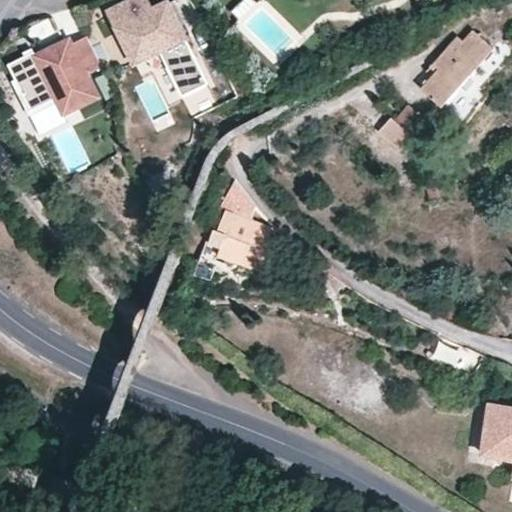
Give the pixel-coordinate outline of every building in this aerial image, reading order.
[(146,0),(135,0),(105,15),(133,71),(161,57),(183,99),(207,88),(166,6),(152,12),(146,0)] [(495,48),(475,31),(465,41),(459,37),(435,65),(440,69),(423,89),(443,107),(495,48)] [(71,42),(11,71),(32,116),(56,105),(64,122),(101,104),(89,81),(104,74),(89,43),(75,49),(71,42)] [(393,118),(379,134),(405,154),(418,139),(415,136),(422,126),(418,124),(423,117),(409,106),(397,121),(393,118)] [(257,208),(237,179),(224,206),(252,216),(257,208)] [(276,230),(228,212),(216,245),(223,248),(221,256),(256,268),(265,265),(268,257),(273,260),(276,248),(272,245),(276,230)] [(202,262),(197,275),(207,278),(212,265),(202,262)] [(487,357),(472,350),(457,373),(473,378),(487,357)] [(511,408),(491,404),(482,454),(511,461),(511,408)]
